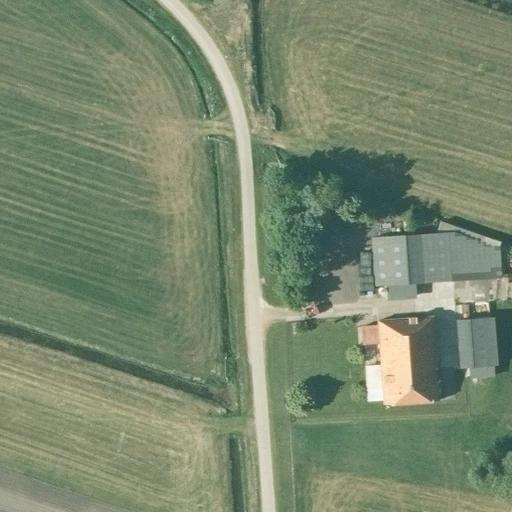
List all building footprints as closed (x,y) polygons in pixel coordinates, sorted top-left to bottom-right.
[(370,237),(373,285),(447,280),(444,233),(370,237)] [(498,247),(444,233),(447,280),(500,277),(498,247)] [(361,326),(362,344),(378,343),(382,404),(437,400),(431,316),(376,321),(377,325),(361,326)] [(494,365),(490,316),(455,319),(460,368),(494,365)] [(363,396),(377,395),(375,357),(361,357),(363,396)]
